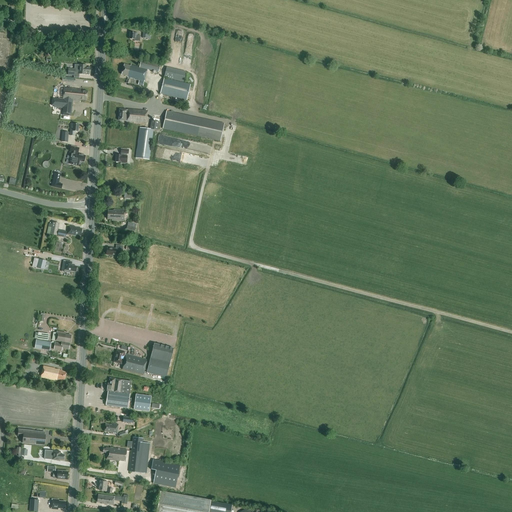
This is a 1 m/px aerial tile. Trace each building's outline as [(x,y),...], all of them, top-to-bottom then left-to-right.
[(140,42),(140,36),(137,35),(138,33),(130,33),(129,40),(135,40),(134,41),(140,42)] [(142,86),(147,69),(159,73),(160,65),(141,60),(139,67),(131,65),(130,66),(124,65),(122,75),(126,76),(126,77),(128,77),(128,78),(139,81),(138,85),(142,86)] [(86,67),(86,65),(79,65),(75,65),(74,69),(68,68),(68,75),(74,76),(74,78),(79,78),(79,74),(81,74),(85,75),(89,75),(89,74),(90,74),(91,68),(86,67)] [(166,67),(164,78),(183,82),(186,72),(185,72),(185,73),(183,72),(183,71),(166,67)] [(191,85),(164,78),(160,94),(187,101),(191,85)] [(81,89),(64,87),(62,99),(64,100),(62,115),(71,116),(73,100),(81,101),(81,100),(86,100),(87,91),(81,90),(81,89)] [(61,107),(62,99),(52,98),(52,106),(61,107)] [(146,125),(147,111),(128,109),(128,111),(120,110),(119,121),(126,121),(126,123),(146,125)] [(162,129),(220,141),(224,123),(173,112),(173,111),(171,111),(171,112),(166,111),(162,129)] [(140,128),(135,158),(149,160),(153,130),(158,130),(159,122),(151,121),(150,129),(140,128)] [(71,124),(70,132),(70,136),(74,136),(75,132),(78,132),(79,124),(71,124)] [(70,152),(71,153),(69,163),(78,165),(80,161),(84,162),(85,156),(77,154),(79,148),(71,146),(70,152)] [(115,162),(121,163),(121,164),(125,164),(126,163),(127,156),(127,155),(128,155),(128,150),(121,150),(121,154),(121,156),(116,155),(115,162)] [(62,184),(58,183),(60,174),(55,173),(51,186),(61,189),(62,184)] [(124,221),(124,210),(114,210),(112,210),(112,211),(108,211),(108,216),(107,217),(107,218),(107,219),(112,219),(112,221),(124,221)] [(48,224),(47,234),(57,236),(59,223),(52,222),(52,224),(48,224)] [(80,236),(82,229),(76,228),(76,227),(69,226),(68,234),(76,236),(76,235),(80,236)] [(115,256),(118,256),(120,256),(120,250),(123,250),(123,246),(116,246),(116,249),(107,248),(107,252),(106,252),(106,254),(107,254),(106,255),(112,256),(114,256),(115,256)] [(39,259),(37,268),(44,270),(46,261),(39,259)] [(64,272),(70,273),(70,271),(76,272),(77,266),(71,265),(72,262),(64,261),(62,271),(64,272)] [(57,331),(55,341),(61,342),(70,344),(71,335),(65,334),(66,333),(57,331)] [(38,333),(37,339),(43,340),(48,341),(49,334),(38,333)] [(50,350),(52,342),(36,340),(35,348),(50,350)] [(54,350),(61,351),(62,348),(69,349),(70,344),(61,342),(61,344),(55,343),(54,350)] [(125,355),(126,353),(116,350),(113,362),(123,365),(122,370),(143,375),(144,370),(149,371),(148,373),(166,378),(173,348),(154,343),(151,354),(153,354),(150,364),(146,363),(146,360),(125,355)] [(64,381),(66,373),(59,371),(59,369),(56,369),(54,369),(55,368),(43,366),(40,377),(55,380),(58,380),(58,379),(64,381)] [(131,401),(131,399),(129,398),(131,382),(115,379),(110,378),(109,384),(108,384),(107,391),(108,391),(106,405),(127,409),(129,401),(131,401)] [(151,397),(136,394),(134,410),(149,412),(151,397)] [(117,434),(118,424),(111,424),(111,425),(105,424),(105,431),(110,432),(110,433),(117,434)] [(18,436),(19,436),(23,436),(22,443),(45,445),(45,435),(44,435),(44,432),(34,431),(18,429),(18,436)] [(129,471),(146,473),(150,443),(143,442),(143,438),(133,437),(129,471)] [(125,462),(127,450),(112,448),(106,447),(106,449),(103,448),(103,453),(107,453),(106,459),(125,462)] [(45,450),(44,459),(59,460),(59,459),(64,460),(64,455),(60,454),(61,452),(45,450)] [(153,477),(176,481),(179,464),(152,459),(151,468),(155,469),(153,477)] [(67,480),(68,472),(57,471),(57,478),(67,480)] [(106,491),(107,482),(100,481),(99,490),(106,491)] [(225,511),(227,504),(211,501),(211,500),(160,491),(156,511),(225,511)] [(114,500),(114,497),(98,495),(97,502),(101,502),(101,503),(113,505),(114,500)] [(37,511),(38,500),(30,499),(30,511),(37,511)] [(65,501),(58,501),(58,500),(52,499),(51,509),(58,510),(58,508),(65,509),(65,501)]
